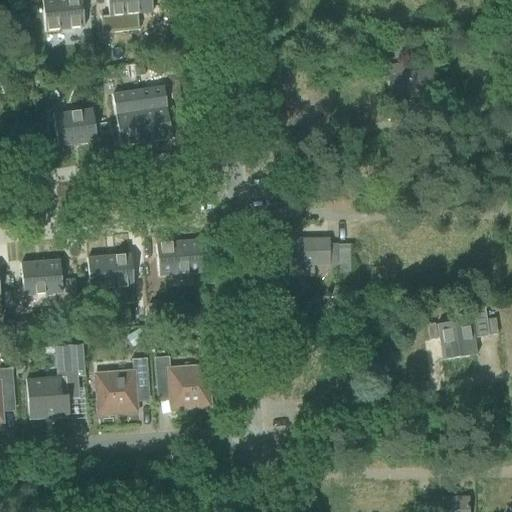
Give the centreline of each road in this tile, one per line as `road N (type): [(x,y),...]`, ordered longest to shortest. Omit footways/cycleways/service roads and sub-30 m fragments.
road 1 (residential): [(228,155),(494,108),(502,217),(234,219)]
road 2 (residential): [(234,219),(52,236),(46,177),(228,155)]
road 3 (residential): [(248,410),(511,379)]
road 4 (residential): [(511,471),(252,477)]
road 5 (residential): [(0,455),(250,438)]
road 6 (residential): [(248,410),(234,219)]
road 7 (residential): [(228,155),(215,0)]
